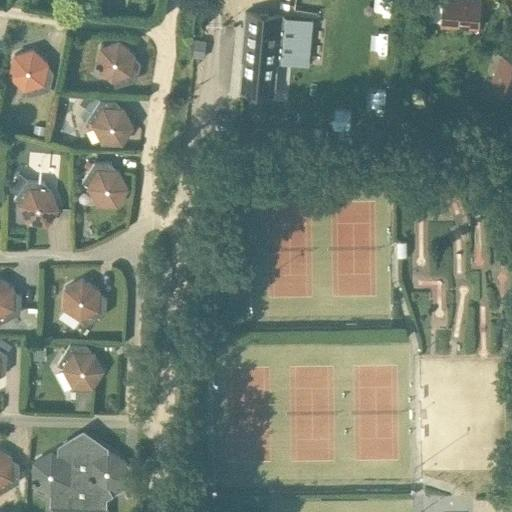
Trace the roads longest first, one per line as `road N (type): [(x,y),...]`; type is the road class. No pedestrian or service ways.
road 1 (residential): [(166,425),(179,223),(151,221)]
road 2 (residential): [(151,221),(168,32)]
road 3 (residential): [(168,32),(0,7)]
road 4 (residential): [(151,221),(125,254),(0,261)]
road 5 (residential): [(166,425),(0,421)]
